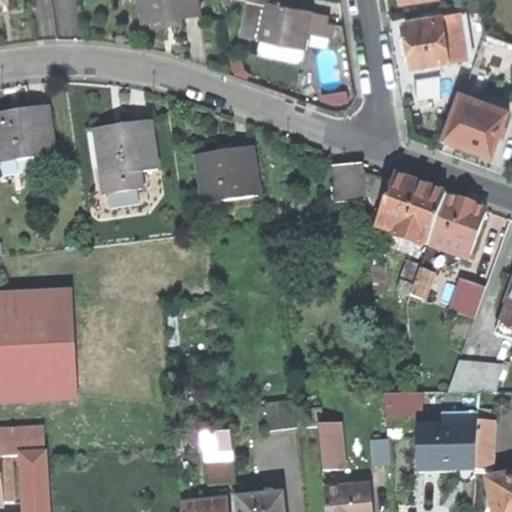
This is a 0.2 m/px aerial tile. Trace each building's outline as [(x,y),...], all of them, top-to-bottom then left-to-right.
[(141,0),(145,23),(171,19),(201,14),(198,0),(141,0)] [(246,0),(239,37),(305,50),(309,30),(314,10),(293,5),(293,0),(246,0)] [(455,15),(402,24),(407,47),(411,69),(463,59),(455,15)] [(511,43),(505,41),(494,68),(511,75),(511,43)] [(438,79),(411,83),(414,102),(440,98),(438,79)] [(492,153),(508,110),(474,97),(477,89),(465,85),(447,136),(471,145),(492,153)] [(0,114),(0,163),(56,155),(49,107),(18,112),(0,114)] [(96,130),(102,178),(158,171),(152,123),(122,127),(96,130)] [(196,157),(204,205),(260,196),(252,148),(221,153),(196,157)] [(336,203),(366,199),(362,165),(332,169),(336,203)] [(429,247),(447,197),(419,186),(396,178),(378,227),(397,235),(395,241),(421,251),(423,245),(429,247)] [(465,204),(447,197),(429,247),(454,256),(455,253),(471,259),(487,212),(465,204)] [(387,266),(373,268),(376,296),(376,299),(390,297),(387,266)] [(437,271),(428,267),(426,271),(421,269),(412,295),(426,301),(437,271)] [(476,321),(488,289),(462,280),(450,311),(476,321)] [(511,290),(506,306),(509,307),(502,325),(511,328),(511,290)] [(0,298),(0,400),(79,397),(75,296),(0,298)] [(505,370),(491,365),(489,370),(474,366),(473,371),(460,367),(450,395),(496,395),(505,370)] [(388,394),(388,418),(426,416),(425,392),(388,394)] [(262,403),(267,432),(297,428),(293,399),(262,403)] [(479,429),(477,471),(477,474),(492,474),(492,471),(494,471),(496,423),(479,422),(479,429)] [(318,426),(323,472),(339,471),(334,425),(318,426)] [(0,430),(0,442),(10,442),(17,442),(45,441),(44,428),(0,430)] [(421,430),(422,473),(448,472),(477,471),(479,429),(421,430)] [(45,454),(45,441),(17,442),(17,456),(29,455),(45,454)] [(0,442),(0,457),(2,458),(10,457),(10,442),(0,442)] [(373,445),(376,468),(392,466),(389,444),(373,445)] [(47,498),(45,454),(29,455),(31,499),(47,498)] [(207,466),(209,487),(235,485),(234,464),(207,466)] [(511,511),(511,475),(486,481),(492,506),(492,511),(511,511)] [(325,490),(327,511),(372,511),(370,486),(325,490)] [(237,500),(238,511),(283,511),(282,495),(237,500)] [(48,511),(47,498),(31,499),(31,508),(25,508),(25,511),(48,511)] [(182,506),(182,511),(228,511),(227,501),(182,506)]
